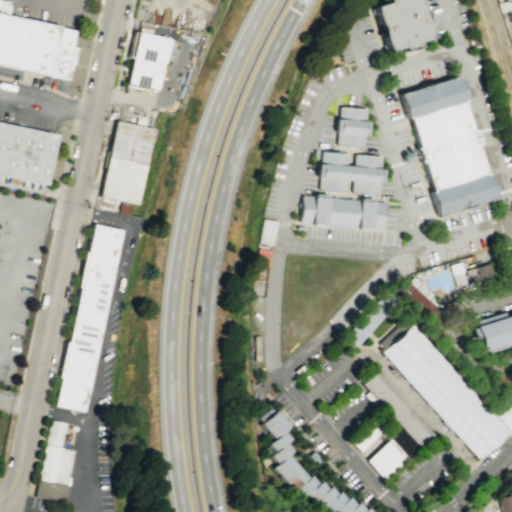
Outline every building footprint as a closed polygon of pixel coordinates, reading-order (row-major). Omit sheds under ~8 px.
[(429,37),(417,0),(383,0),(384,2),(370,6),(384,51),(399,46),(401,51),(416,46),(415,42),(429,37)] [(511,8),(511,0),(497,0),(500,12),(511,8)] [(0,15),(0,67),(69,82),(76,51),(70,50),(74,31),(0,15)] [(158,94),(170,40),(137,33),(126,87),(158,94)] [(434,215),(492,197),(485,172),(483,173),(474,144),(476,144),(471,129),(469,129),(460,100),(462,99),(455,76),(396,94),(404,118),(406,117),(415,146),(412,147),(417,163),(420,162),(428,190),(427,191),(434,215)] [(336,106),(335,118),(332,117),(331,133),(333,133),(332,145),(361,147),(362,135),(364,135),(366,121),(363,121),(364,108),(336,106)] [(140,207),(157,132),(116,123),(99,198),(140,207)] [(0,176),(46,187),(57,137),(0,124),(0,176)] [(319,151),(318,164),(315,163),(314,177),(316,177),(315,189),(342,191),(343,180),(349,180),(348,192),(376,194),(377,182),(379,182),(380,169),(378,168),(379,156),(351,154),(351,165),(344,165),(345,153),(319,151)] [(299,195),(296,222),(309,223),(308,226),(322,227),(322,224),(355,227),(354,229),(367,230),(367,228),(380,229),(382,202),(371,201),(371,198),(357,197),(357,199),(325,196),(325,194),(311,193),(311,196),(299,195)] [(261,218),(257,242),(270,245),(274,221),(261,218)] [(83,414),(52,408),(91,223),(122,230),(83,414)] [(448,264),(453,286),(464,283),(458,262),(448,264)] [(472,267),(487,262),(493,281),(471,288),(467,276),(474,274),(472,267)] [(438,306),(405,276),(392,290),(426,320),(438,306)] [(342,336),(383,291),(395,302),(354,347),(342,336)] [(511,345),(511,308),(510,309),(511,313),(502,315),(501,312),(473,320),(474,324),(471,325),(472,327),(468,328),(471,338),(475,337),(478,347),(480,346),(483,354),(511,345)] [(475,460),(511,425),(511,383),(486,408),(409,323),(400,331),(394,326),(375,342),(381,349),(378,351),(475,460)] [(381,480),(431,434),(372,371),(359,383),(399,427),(364,460),(381,480)] [(369,511),(365,507),(363,509),(357,501),(353,504),(347,496),(344,498),(337,491),(334,493),(328,485),(325,488),(319,480),(316,483),(309,474),(306,477),(287,454),(291,450),(284,442),(289,438),(282,430),(288,426),(274,410),(259,422),(272,438),(267,443),(274,451),(268,456),(275,464),(271,467),(291,490),(294,488),(301,496),(304,493),(311,502),(314,499),(320,507),(323,504),(330,511),(332,510),(333,511),(369,511)] [(358,451),(381,430),(371,419),(348,440),(358,451)] [(68,488),(37,482),(50,420),(66,424),(61,448),(76,451),(68,488)] [(499,511),(495,498),(509,494),(511,504),(511,511),(499,511)]
